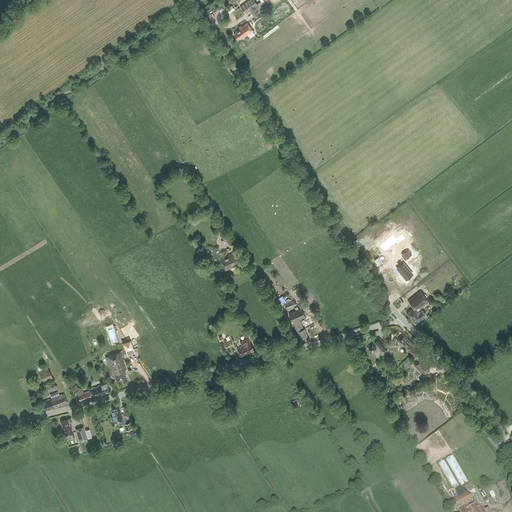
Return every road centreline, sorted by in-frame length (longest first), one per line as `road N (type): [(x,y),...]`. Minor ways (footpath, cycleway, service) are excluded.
road 1 (unclassified): [(0,427),(382,324)]
road 2 (tertiary): [(391,308),(187,0)]
road 3 (tertiary): [(511,461),(489,412),(402,320)]
